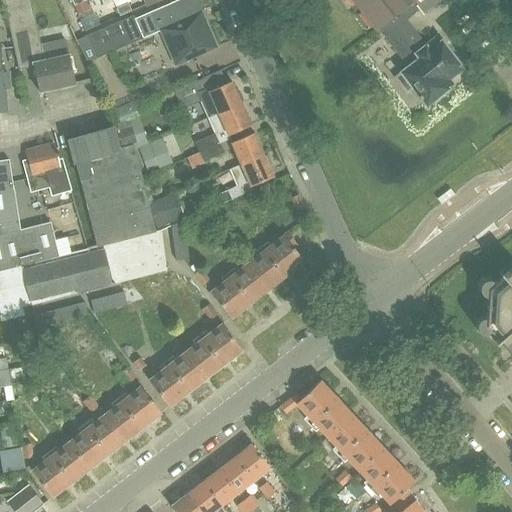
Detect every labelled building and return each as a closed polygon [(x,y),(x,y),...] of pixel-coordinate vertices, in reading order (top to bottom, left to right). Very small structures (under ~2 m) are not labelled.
[(29,0),(28,0),(4,5),(17,70),(33,66),(38,92),(75,84),(72,70),(74,70),(71,57),(69,58),(69,55),(70,54),(66,37),(39,43),(29,0)] [(85,0),(84,0),(74,5),(78,14),(89,9),(85,0)] [(97,58),(158,30),(174,65),(186,60),(216,47),(205,21),(200,23),(196,14),(199,13),(192,0),(177,0),(135,18),(133,14),(86,36),(97,58)] [(511,0),(351,0),(360,10),(369,22),(376,31),(378,29),(401,13),(407,9),(413,2),(419,10),(423,15),(441,0),(511,0)] [(401,13),(378,29),(402,59),(408,67),(401,72),(394,77),(405,90),(412,85),(413,87),(427,104),(430,102),(434,102),(442,96),(442,92),(452,84),(449,80),(462,70),(436,37),(427,45),(407,20),(419,10),(413,2),(407,9),(401,13)] [(131,11),(128,3),(116,8),(119,16),(131,11)] [(4,87),(8,87),(7,74),(1,75),(0,65),(0,112),(6,112),(4,87)] [(175,90),(173,91),(181,109),(183,108),(202,100),(209,117),(240,103),(231,81),(208,91),(203,78),(175,90)] [(198,151),(228,137),(228,135),(250,125),(240,103),(209,117),(216,133),(194,143),(198,151)] [(121,147),(136,143),(132,127),(117,131),(121,147)] [(98,245),(153,230),(131,146),(117,149),(111,129),(68,140),(73,160),(75,160),(98,245)] [(230,143),(240,165),(263,155),(253,132),(230,143)] [(198,151),(199,152),(203,162),(223,153),(219,143),(229,139),(228,137),(198,151)] [(147,169),(161,164),(153,142),(139,147),(147,169)] [(27,165),(21,166),(28,193),(47,188),(49,196),(68,191),(60,160),(56,161),(52,145),(24,153),(27,165)] [(227,190),(218,194),(222,203),(231,199),(241,195),(251,190),(250,187),(273,177),(264,156),(263,155),(240,165),(230,169),(237,186),(227,190)] [(0,271),(57,257),(49,223),(18,231),(7,161),(0,161),(0,271)] [(153,202),(148,203),(156,229),(179,221),(185,219),(176,194),(171,196),(153,202)] [(247,204),(240,209),(248,218),(254,213),(247,204)] [(240,209),(234,214),(241,223),(248,218),(240,209)] [(234,214),(228,219),(235,228),(241,223),(234,214)] [(228,219),(221,224),(229,233),(235,228),(228,219)] [(275,226),(255,241),(283,277),(303,262),(275,226)] [(98,245),(57,257),(0,271),(0,313),(0,314),(36,304),(120,282),(166,270),(160,228),(153,230),(98,245)] [(209,234),(202,238),(210,248),(216,243),(209,234)] [(202,238),(196,243),(203,253),(210,248),(202,238)] [(255,241),(236,256),(264,292),(283,277),(255,241)] [(196,243),(190,248),(197,258),(203,253),(196,243)] [(190,248),(183,253),(191,263),(197,258),(190,248)] [(236,256),(217,271),(246,307),(264,292),(236,256)] [(511,267),(488,289),(485,326),(508,352),(511,348),(511,267)] [(217,271),(198,286),(226,322),(246,307),(217,271)] [(183,313),(172,316),(174,323),(185,320),(183,313)] [(172,316),(160,319),(162,327),(174,323),(172,316)] [(160,319),(149,322),(151,330),(162,327),(160,319)] [(201,323),(181,339),(209,375),(229,359),(201,323)] [(133,329),(127,334),(134,344),(141,339),(133,329)] [(127,334),(121,339),(128,349),(134,344),(127,334)] [(121,339),(114,344),(122,353),(128,349),(121,339)] [(181,339),(162,354),(190,390),(209,375),(181,339)] [(114,344),(108,349),(115,358),(122,353),(114,344)] [(102,354),(95,359),(103,368),(109,363),(102,354)] [(162,354),(143,368),(171,404),(190,390),(162,354)] [(95,359),(89,364),(96,373),(103,368),(95,359)] [(89,364),(83,369),(90,378),(96,373),(89,364)] [(143,368),(124,383),(152,419),(171,404),(143,368)] [(6,401),(13,400),(8,369),(0,370),(0,387),(3,387),(6,401)] [(69,380),(62,385),(70,394),(76,389),(69,380)] [(295,394),(279,407),(286,414),(296,406),(388,504),(391,502),(392,503),(395,507),(410,494),(408,491),(406,488),(414,481),(403,470),(397,463),(386,451),(382,448),(372,436),(366,430),(354,417),(348,411),(339,401),(337,399),(331,392),(320,380),(300,399),(295,394)] [(124,383),(105,398),(133,434),(152,419),(124,383)] [(53,392),(47,396),(54,406),(61,401),(53,392)] [(47,396),(41,401),(48,411),(54,406),(47,396)] [(107,409),(91,422),(113,450),(129,437),(107,409)] [(26,413),(20,417),(27,427),(34,422),(26,413)] [(27,427),(24,429),(29,436),(39,428),(34,422),(27,427)] [(91,422),(76,433),(98,462),(113,450),(91,422)] [(16,424),(0,427),(0,435),(2,449),(20,446),(16,424)] [(76,433),(61,445),(83,474),(98,462),(76,433)] [(61,445),(45,457),(68,485),(83,474),(61,445)] [(250,445),(234,457),(253,481),(269,469),(250,445)] [(23,470),(19,447),(0,450),(0,467),(1,474),(23,470)] [(45,457),(29,469),(52,498),(68,485),(45,457)] [(237,493),(253,481),(234,457),(218,470),(237,493)] [(218,470),(202,482),(221,506),(237,493),(218,470)] [(335,480),(342,487),(351,477),(344,471),(335,480)] [(345,488),(356,499),(365,490),(354,479),(345,488)] [(202,482),(186,494),(200,511),(212,511),(221,506),(202,482)] [(259,488),(267,499),(275,493),(267,483),(259,488)] [(28,486),(18,494),(31,511),(32,511),(42,505),(28,486)] [(31,511),(18,494),(7,502),(14,511),(31,511)] [(200,511),(186,494),(170,507),(173,511),(200,511)] [(398,511),(396,511),(421,511),(414,500),(412,498),(410,494),(395,507),(398,511)] [(251,495),(244,500),(252,511),(259,505),(251,495)] [(249,511),(252,511),(244,500),(236,506),(240,511),(249,511)] [(380,511),(381,511),(375,503),(364,510),(365,511),(380,511)]
